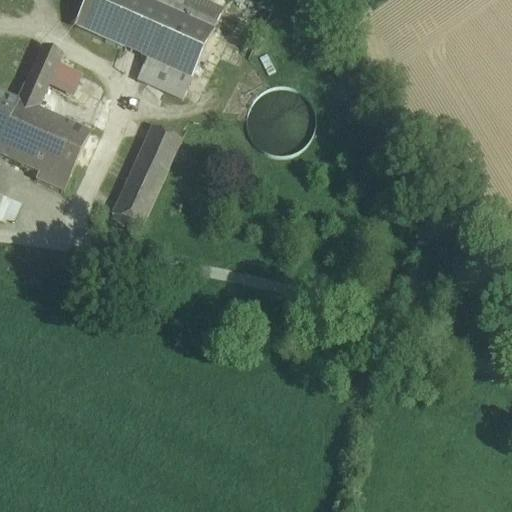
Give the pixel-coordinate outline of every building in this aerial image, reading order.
[(213,33),(142,0),(87,0),(75,27),(151,63),(191,81),(213,33)] [(223,13),(195,0),(142,0),(213,33),(223,13)] [(18,103),(18,104),(38,112),(63,58),(43,49),(18,103)] [(183,99),(191,81),(151,63),(142,81),(183,99)] [(18,103),(0,94),(0,142),(18,104),(18,103)] [(305,95),(258,94),(256,146),(304,147),(305,95)] [(38,112),(18,104),(0,142),(0,157),(38,175),(35,181),(63,194),(90,136),(89,135),(89,136),(38,112)] [(152,129),(112,216),(141,229),(181,142),(152,129)] [(0,195),(0,221),(16,227),(23,203),(0,195)]
